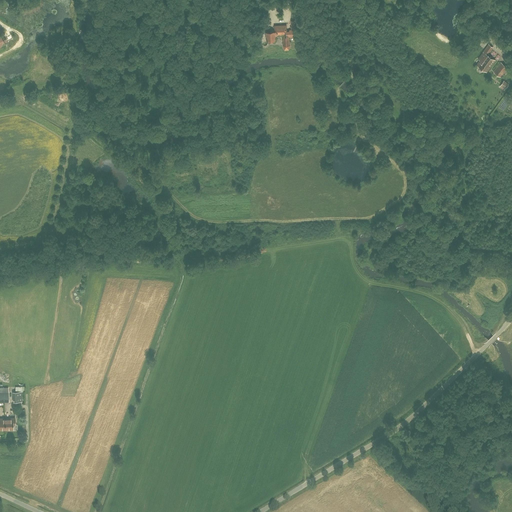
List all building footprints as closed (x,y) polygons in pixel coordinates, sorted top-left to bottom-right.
[(284,35),(284,44),(290,44),(290,36),(294,36),(294,30),(289,30),(289,31),(287,31),(286,25),(275,26),(275,30),(271,30),(271,31),(267,32),(267,41),(269,42),(274,42),(276,40),(276,35),(284,35)] [(479,58),(480,60),(477,64),(487,72),(496,60),(488,54),(493,47),(489,44),(479,58)] [(508,68),(501,62),(494,71),(501,77),(508,68)] [(504,81),(500,87),(504,89),(507,87),(508,87),(509,86),(508,85),(509,84),(504,81)] [(0,402),(9,402),(9,392),(3,393),(3,387),(0,386),(0,402)] [(14,402),(23,401),(22,390),(24,389),(24,386),(16,386),(16,392),(13,392),(14,402)] [(5,419),(6,424),(5,424),(5,430),(13,430),(13,425),(15,425),(15,418),(5,419)]
